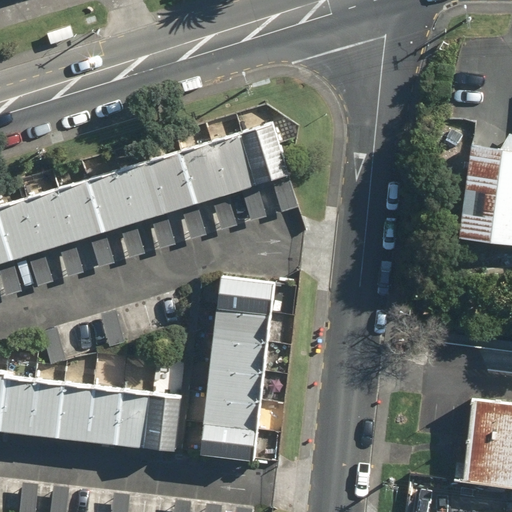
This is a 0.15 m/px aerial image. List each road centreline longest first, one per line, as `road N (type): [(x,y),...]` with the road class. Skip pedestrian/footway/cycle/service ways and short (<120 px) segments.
road 1 (tertiary): [(335,511),(365,256),(381,0)]
road 2 (tertiary): [(342,0),(0,106)]
